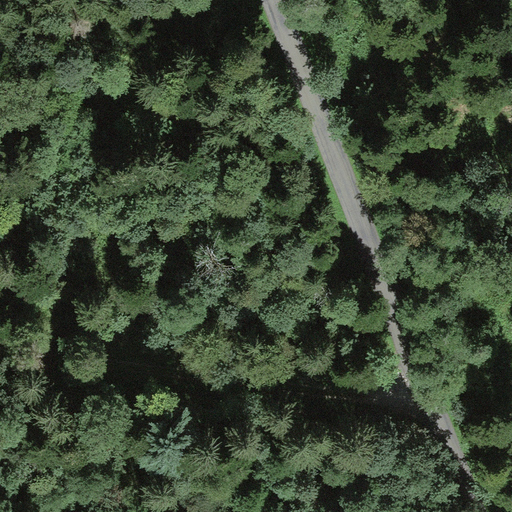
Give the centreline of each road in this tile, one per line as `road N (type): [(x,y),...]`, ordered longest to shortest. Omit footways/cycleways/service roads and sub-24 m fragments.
road 1 (tertiary): [(262,0),(463,511)]
road 2 (track): [(0,351),(420,405)]
